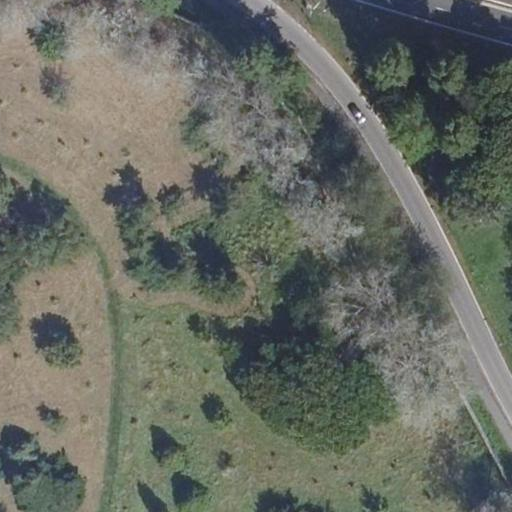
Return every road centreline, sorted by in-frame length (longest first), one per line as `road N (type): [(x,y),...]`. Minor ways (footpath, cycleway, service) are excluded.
road 1 (primary): [(234,0),(289,38),(343,93),(511,393)]
road 2 (track): [(0,163),(62,194),(97,234),(105,277),(101,511)]
